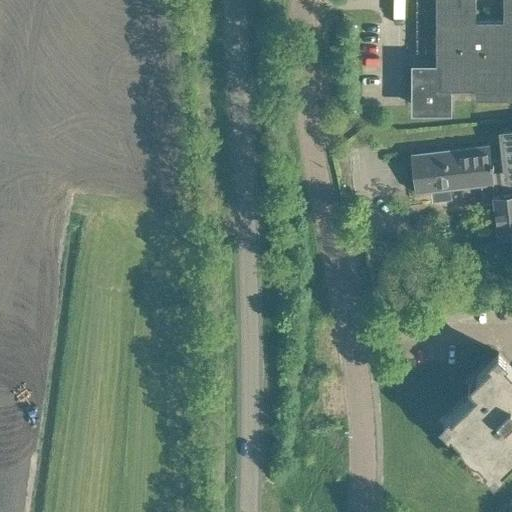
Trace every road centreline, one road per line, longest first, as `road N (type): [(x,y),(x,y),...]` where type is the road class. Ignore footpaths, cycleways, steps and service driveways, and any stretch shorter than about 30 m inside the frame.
road 1 (secondary): [(247,511),(250,320),(232,0)]
road 2 (residential): [(356,351),(309,108),(311,0)]
road 3 (residential): [(356,511),(356,351)]
road 4 (residential): [(356,351),(511,342)]
